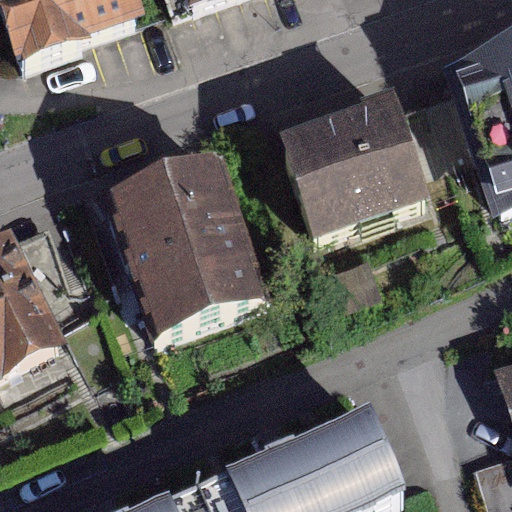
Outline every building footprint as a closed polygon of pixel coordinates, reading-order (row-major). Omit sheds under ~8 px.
[(13,0),(13,1),(0,5),(0,11),(25,80),(140,38),(126,0),(13,0)] [(340,0),(204,0),(219,42),(340,0)] [(511,90),(470,105),(511,229),(511,90)] [(444,118),(302,166),(341,280),(482,231),(444,118)] [(219,170),(111,207),(160,349),(267,312),(219,170)] [(9,250),(0,254),(0,382),(61,353),(9,250)] [(443,511),(412,428),(240,508),(241,511),(443,511)]
